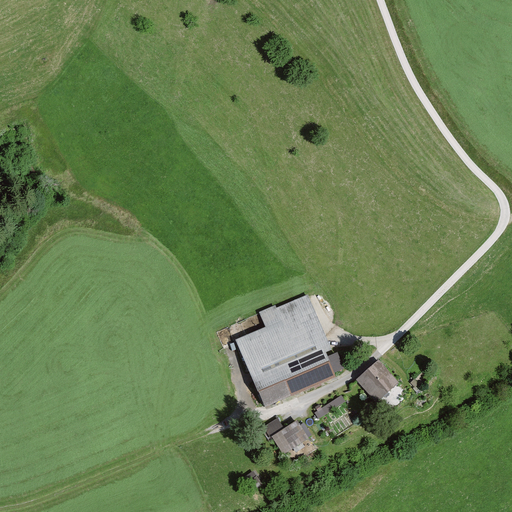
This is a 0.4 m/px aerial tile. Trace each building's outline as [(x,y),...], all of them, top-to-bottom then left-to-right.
[(236,340),(263,404),(333,375),(331,372),(345,367),(340,354),(326,360),(322,351),(329,348),(307,297),(277,310),(275,304),(258,311),(265,328),(236,340)] [(396,384),(378,363),(357,381),(375,402),(396,384)] [(342,396),(315,413),(319,419),(345,402),(342,396)] [(273,430),(285,420),(279,412),(267,422),(273,430)] [(272,438),(281,453),(306,437),(296,422),(272,438)] [(246,483),(251,491),(261,485),(255,477),(246,483)]
